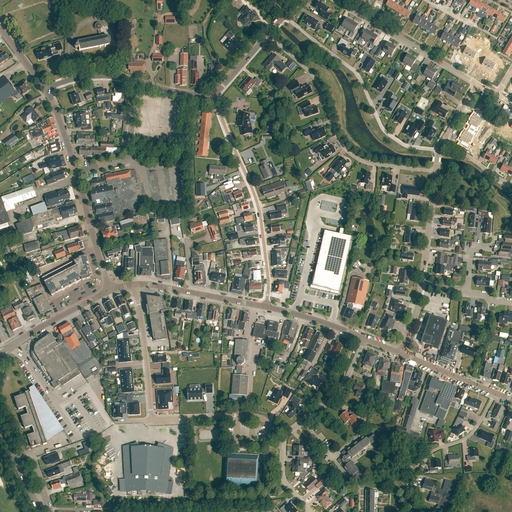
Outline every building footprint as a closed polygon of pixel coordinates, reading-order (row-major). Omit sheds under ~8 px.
[(390,0),(388,0),(389,0),(385,6),(391,9),(394,4),(394,3),(390,1),(390,0)] [(391,9),(396,12),(399,7),(395,5),(398,1),(395,0),(394,3),(394,4),(391,9)] [(474,8),(477,2),(474,0),(470,0),(468,4),(466,8),(468,9),(470,5),(473,7),(474,8)] [(326,7),(327,6),(321,3),(321,4),(318,2),(314,8),(321,12),(319,16),(327,21),(330,15),(326,13),(329,9),(326,7)] [(475,8),(479,10),(480,11),(483,5),(477,2),(474,8),(473,7),(471,11),(473,12),(475,8)] [(401,3),(399,7),(396,12),(401,16),(405,10),(404,10),(401,8),(403,4),(401,3)] [(479,10),(477,14),(476,16),(481,19),(483,17),(482,17),(484,13),(485,14),(488,8),(483,5),(480,11),(479,10)] [(245,6),(240,13),(244,16),(239,21),(245,26),(250,21),(251,22),(257,16),(245,6)] [(404,10),(405,10),(401,16),(407,19),(410,14),(406,11),(408,8),(406,7),(404,10)] [(484,13),(482,17),(483,17),(484,18),(486,15),(490,17),(491,17),(494,11),(488,8),(485,14),(484,13)] [(496,20),(500,14),(494,11),(491,17),(490,17),(488,20),(490,21),(492,18),(496,20)] [(418,12),(415,15),(416,16),(412,23),(418,26),(422,19),(421,18),(418,17),(420,13),(418,12)] [(496,20),(494,23),(496,25),(498,21),(502,23),(506,18),(500,14),(496,20)] [(418,26),(423,29),(427,22),(426,22),(423,20),(425,16),(423,15),(421,18),(422,19),(418,26)] [(319,22),(307,16),(303,23),(314,30),(319,22)] [(347,31),(352,22),(346,18),(344,23),(343,22),(338,30),(341,32),(343,28),(347,31)] [(423,29),(428,32),(432,25),(428,23),(431,19),(428,18),(426,22),(427,22),(423,29)] [(428,32),(434,36),(438,29),(434,26),(436,22),(434,21),(432,25),(428,32)] [(356,30),(358,25),(352,22),(347,31),(351,33),(349,37),(352,39),(357,31),(356,30)] [(79,44),(75,45),(76,49),(80,48),(80,49),(79,51),(80,51),(81,50),(99,46),(100,48),(101,47),(100,46),(105,45),(105,47),(106,46),(105,45),(109,44),(110,45),(109,44),(111,41),(111,42),(111,41),(110,41),(110,39),(111,38),(110,38),(108,36),(107,35),(107,36),(104,37),(103,36),(103,37),(102,37),(101,30),(102,28),(102,25),(99,23),(97,24),(95,26),(96,29),(98,31),(100,38),(79,42),(78,41),(77,42),(78,43),(79,44)] [(331,34),(335,28),(328,24),(325,30),(331,34)] [(461,27),(457,34),(460,36),(461,34),(464,35),(467,31),(461,27)] [(443,32),(444,32),(440,39),(445,42),(449,35),(445,33),(447,29),(445,28),(443,32)] [(367,42),(372,33),(366,30),(363,35),(362,34),(358,42),(361,44),(363,40),(367,42)] [(445,42),(451,45),(455,39),(454,38),(451,36),(453,32),(451,31),(449,35),(445,42)] [(222,45),(226,48),(226,49),(229,52),(232,48),(235,44),(230,40),(233,37),(228,33),(225,36),(227,39),(222,45)] [(375,42),(378,37),(372,33),(367,42),(371,45),(368,48),(372,50),(376,42),(375,42)] [(451,45),(457,49),(461,42),(456,39),(458,36),(456,34),(454,38),(455,39),(451,45)] [(341,48),(339,51),(350,58),(354,51),(346,46),(348,43),(341,39),(338,46),(341,48)] [(51,58),(51,57),(59,55),(58,52),(63,50),(61,43),(53,45),(54,48),(50,49),(49,47),(37,52),(38,57),(37,57),(38,60),(39,60),(48,58),(48,59),(51,58)] [(387,54),(392,45),(388,43),(382,51),(387,54)] [(396,48),(392,45),(387,54),(391,57),(396,48)] [(505,48),(506,47),(502,45),(501,47),(505,49),(502,54),(508,57),(511,51),(505,48)] [(465,47),(461,54),(468,57),(471,51),(465,47)] [(471,51),(468,57),(474,61),(477,54),(471,51)] [(371,69),(372,69),(375,63),(370,60),(372,57),(365,53),(361,61),(364,63),(363,63),(363,64),(364,65),(361,69),(362,70),(361,71),(364,72),(365,72),(368,74),(371,69)] [(152,62),(163,62),(164,62),(164,57),(163,57),(163,54),(153,54),(153,56),(152,62)] [(407,66),(412,57),(408,54),(402,63),(407,66)] [(274,55),(264,66),(269,71),(274,66),(281,73),(286,67),(280,62),(281,61),(274,55)] [(416,60),(412,57),(407,66),(411,68),(416,60)] [(484,58),(480,65),(486,68),(490,62),(484,58)] [(286,66),(292,71),(296,66),(290,61),(286,66)] [(128,70),(130,70),(130,73),(135,73),(135,72),(138,72),(138,73),(144,74),(144,63),(128,62),(128,70)] [(192,82),(193,82),(193,85),(198,85),(198,80),(199,80),(199,73),(197,73),(197,62),(191,62),(191,70),(193,70),(193,72),(192,72),(192,82)] [(490,62),(486,68),(492,72),(496,65),(490,62)] [(427,78),(433,69),(428,67),(423,75),(427,78)] [(437,72),(433,69),(427,78),(432,81),(437,72)] [(175,76),(175,85),(180,85),(180,86),(185,86),(185,85),(186,85),(186,77),(186,70),(177,70),(177,76),(175,76)] [(422,78),(417,75),(413,80),(418,83),(422,78)] [(0,112),(1,112),(0,109),(0,103),(13,94),(15,97),(20,93),(22,96),(29,90),(25,83),(22,85),(21,84),(14,89),(5,77),(0,79),(0,112)] [(249,77),(240,87),(246,93),(254,84),(258,87),(261,82),(256,78),(253,81),(249,77)] [(383,89),(383,90),(388,83),(386,82),(387,80),(384,78),(383,80),(380,78),(375,86),(376,86),(374,89),(378,92),(379,90),(381,92),(383,89)] [(300,89),(299,87),(296,81),(287,85),(290,91),(291,91),(293,96),(296,94),(299,100),(312,93),(310,89),(311,89),(311,88),(310,87),(309,87),(308,85),(300,89)] [(433,90),(436,85),(430,82),(427,86),(433,90)] [(446,86),(447,86),(457,92),(459,93),(462,87),(454,83),(453,85),(449,82),(446,86)] [(437,86),(434,91),(439,94),(442,89),(437,86)] [(457,92),(447,86),(443,92),(453,98),(457,92)] [(98,91),(97,91),(98,96),(96,97),(97,103),(107,101),(106,95),(105,95),(104,90),(100,90),(100,89),(97,89),(98,91)] [(388,102),(384,108),(386,109),(386,110),(388,112),(389,111),(391,112),(397,103),(390,99),(393,95),(389,93),(385,99),(388,102)] [(84,102),(81,94),(78,95),(78,94),(70,97),(74,106),(81,103),(84,102)] [(447,113),(440,108),(442,104),(437,101),(431,111),(436,113),(444,118),(447,113)] [(300,106),(300,107),(298,109),(300,116),(307,114),(308,117),(318,113),(318,111),(317,110),(316,106),(310,108),(309,106),(310,105),(308,102),(300,106)] [(25,112),(26,113),(21,117),(26,123),(31,120),(33,122),(40,117),(32,107),(25,112)] [(424,111),(417,107),(414,113),(421,117),(424,111)] [(81,111),(82,114),(75,115),(76,122),(86,120),(85,116),(89,115),(89,110),(81,111)] [(397,123),(401,125),(405,118),(407,120),(411,113),(407,110),(405,114),(399,110),(393,121),(394,121),(395,123),(397,123)] [(200,120),(202,120),(210,121),(211,113),(203,113),(202,117),(201,117),(200,120)] [(239,113),(237,124),(241,124),(240,127),(242,136),(252,133),(250,123),(248,124),(249,115),(239,113)] [(481,120),(473,116),(470,121),(477,126),(481,120)] [(37,125),(38,129),(30,132),(33,139),(43,136),(44,138),(47,137),(46,134),(56,130),(52,119),(47,120),(37,125)] [(404,134),(409,138),(413,132),(418,135),(424,124),(417,119),(415,122),(412,120),(404,134)] [(86,120),(76,122),(77,129),(84,128),(84,130),(91,129),(91,125),(87,125),(86,120)] [(200,127),(201,127),(209,128),(210,121),(202,120),(201,124),(200,124),(200,127)] [(430,142),(436,132),(431,129),(434,123),(429,120),(425,127),(428,129),(423,137),(424,138),(424,139),(428,142),(429,141),(430,142)] [(477,126),(470,121),(467,127),(474,131),(477,126)] [(314,130),(314,131),(312,132),(310,128),(303,130),(305,135),(308,134),(309,136),(312,135),(314,141),(319,139),(319,140),(322,139),(322,138),(326,136),(325,134),(325,133),(325,132),(325,131),(324,130),(323,128),(319,129),(319,128),(314,130)] [(471,135),(464,130),(461,136),(468,140),(471,135)] [(199,138),(198,142),(200,142),(208,143),(209,135),(200,134),(200,139),(199,138)] [(7,147),(17,140),(14,135),(4,142),(7,147)] [(78,136),(77,144),(90,145),(91,145),(94,145),(95,136),(83,136),(82,136),(78,136)] [(468,140),(461,136),(457,142),(465,146),(468,140)] [(52,145),(48,146),(51,155),(60,152),(60,150),(61,150),(59,142),(55,143),(55,142),(51,143),(52,145)] [(320,145),(313,149),(316,153),(317,153),(319,156),(322,155),(325,160),(330,157),(330,156),(335,153),(335,152),(336,152),(334,149),(333,149),(331,145),(327,147),(327,146),(323,148),(324,149),(323,150),(320,145)] [(80,148),(79,155),(91,156),(91,154),(106,155),(106,154),(121,155),(121,149),(101,148),(97,147),(96,149),(80,148)] [(197,153),(197,156),(207,157),(207,150),(199,149),(199,153),(197,153)] [(486,153),(483,158),(489,162),(492,156),(491,156),(488,154),(490,151),(488,149),(486,153)] [(491,156),(492,156),(489,162),(494,165),(497,160),(493,157),(495,154),(493,152),(491,156)] [(19,160),(21,164),(32,157),(29,153),(19,160)] [(47,163),(39,165),(40,170),(48,167),(49,170),(52,169),(53,170),(62,167),(59,157),(53,159),(52,158),(46,160),(47,163)] [(343,167),(347,163),(344,160),(343,159),(342,158),(341,158),(340,157),(335,164),(334,163),(330,168),(331,169),(328,172),(329,173),(324,178),(330,182),(334,177),(337,173),(338,175),(344,167),(343,167)] [(267,165),(269,164),(267,160),(261,163),(263,167),(260,168),(266,180),(272,176),(267,165)] [(505,166),(507,162),(504,161),(503,165),(500,171),(506,174),(509,168),(508,168),(505,166)] [(220,180),(219,180),(220,183),(225,181),(224,178),(224,175),(225,175),(226,168),(210,166),(209,174),(220,175),(220,180)] [(93,203),(94,207),(93,207),(95,216),(96,216),(98,224),(114,221),(114,220),(122,219),(122,217),(141,213),(140,212),(143,211),(136,177),(134,175),(133,176),(132,170),(111,175),(111,173),(105,174),(105,175),(103,175),(102,177),(102,179),(100,180),(99,179),(94,180),(94,181),(89,182),(91,189),(90,189),(93,203)] [(52,177),(46,178),(48,185),(54,183),(54,182),(65,179),(63,172),(59,174),(59,173),(51,175),(52,177)] [(360,184),(366,185),(366,188),(365,190),(372,190),(372,184),(368,183),(371,174),(367,173),(366,172),(364,172),(363,172),(363,173),(362,174),(360,174),(358,180),(361,181),(360,184)] [(28,183),(35,180),(32,174),(26,177),(28,183)] [(392,177),(389,176),(390,175),(386,175),(386,176),(383,175),(382,187),(389,188),(388,192),(395,193),(396,186),(391,186),(392,177)] [(283,181),(262,188),(264,196),(266,196),(267,199),(287,192),(283,181)] [(403,195),(402,195),(399,194),(398,200),(401,200),(401,198),(407,199),(408,195),(419,196),(421,188),(404,186),(403,194),(403,195)] [(15,210),(13,205),(36,197),(32,187),(0,198),(0,226),(10,222),(7,213),(15,210)] [(236,200),(243,197),(240,191),(233,194),(232,193),(233,192),(231,189),(221,193),(223,197),(227,195),(229,195),(231,199),(235,198),(236,200)] [(55,192),(44,195),(48,208),(64,203),(64,201),(71,199),(68,191),(64,192),(64,190),(55,193),(55,192)] [(248,202),(241,204),(241,203),(235,204),(237,211),(242,210),(242,211),(250,209),(248,202)] [(418,222),(420,210),(418,210),(418,207),(415,206),(415,203),(410,202),(408,215),(411,215),(410,221),(418,222)] [(33,216),(47,211),(44,204),(31,208),(33,216)] [(55,219),(56,219),(62,217),(63,220),(69,218),(68,216),(77,214),(74,205),(67,207),(66,206),(52,210),(39,215),(31,218),(31,219),(16,225),(21,237),(32,233),(34,228),(42,225),(44,229),(57,225),(55,221),(55,219)] [(277,206),(278,212),(270,213),(271,220),(281,218),(281,215),(287,214),(286,205),(277,206)] [(244,217),(239,218),(240,222),(245,221),(245,222),(252,220),(251,213),(244,215),(244,217)] [(481,220),(481,213),(478,213),(478,217),(470,217),(470,221),(471,221),(470,227),(477,228),(478,220),(481,220)] [(491,219),(488,218),(488,214),(481,213),(481,220),(484,220),(483,233),(490,233),(491,219)] [(119,222),(122,230),(134,226),(134,227),(149,223),(147,214),(119,222)] [(169,219),(171,226),(180,224),(179,217),(169,219)] [(443,219),(442,226),(451,227),(451,226),(454,226),(454,224),(456,223),(457,219),(452,219),(452,220),(443,219)] [(194,223),(189,224),(191,228),(190,228),(192,233),(193,232),(194,234),(204,231),(201,222),(195,224),(194,223)] [(253,225),(248,226),(248,224),(244,225),(244,226),(240,227),(241,232),(245,231),(245,233),(254,232),(253,225)] [(208,227),(212,238),(217,236),(213,225),(208,227)] [(54,241),(59,240),(59,237),(63,236),(65,242),(79,238),(84,237),(81,226),(76,228),(52,235),(54,241)] [(406,231),(404,243),(413,244),(414,232),(411,232),(411,228),(404,227),(404,231),(406,231)] [(104,231),(104,232),(102,233),(104,242),(116,239),(115,238),(123,236),(122,231),(117,233),(116,229),(112,230),(111,229),(104,231)] [(316,268),(312,286),(331,291),(330,293),(339,295),(352,237),(343,235),(344,230),(340,229),(339,234),(325,231),(316,268)] [(280,242),(284,242),(284,236),(279,236),(279,238),(271,239),(272,245),(280,244),(280,242)] [(166,239),(153,241),(157,273),(157,276),(160,276),(170,275),(166,239)] [(449,241),(449,242),(440,241),(439,248),(448,249),(448,247),(451,248),(451,245),(453,246),(454,241),(449,241)] [(24,246),(26,253),(39,249),(37,242),(24,246)] [(79,251),(85,249),(83,242),(68,246),(70,254),(77,252),(79,252),(79,251)] [(496,246),(499,246),(499,249),(494,249),(511,250),(511,251),(511,247),(511,243),(497,242),(496,246)] [(136,253),(140,253),(139,276),(151,277),(151,274),(155,274),(155,264),(153,264),(153,252),(153,248),(141,247),(140,243),(134,244),(136,253)] [(54,253),(57,260),(66,256),(63,249),(54,253)] [(113,251),(107,253),(109,259),(111,259),(111,260),(115,259),(121,257),(120,253),(119,249),(112,250),(113,251)] [(257,256),(256,250),(249,250),(249,249),(243,250),(244,259),(250,258),(250,256),(257,256)] [(274,253),(272,253),(273,266),(282,266),(281,257),(280,258),(280,255),(281,255),(281,257),(284,256),(284,253),(286,252),(285,249),(274,250),(274,253)] [(408,253),(408,249),(403,249),(403,252),(402,252),(401,259),(413,261),(414,254),(408,253)] [(493,256),(510,258),(510,257),(508,257),(509,254),(510,251),(511,251),(511,250),(494,249),(494,253),(496,253),(496,256),(493,256)] [(126,259),(126,269),(130,269),(130,268),(133,268),(134,252),(131,251),(131,259),(126,259)] [(437,258),(436,266),(437,266),(442,267),(443,264),(447,265),(462,267),(462,264),(457,263),(458,259),(444,257),(444,255),(437,254),(436,255),(434,255),(434,257),(437,258)] [(79,258),(79,259),(42,278),(52,296),(82,280),(82,281),(91,278),(90,274),(92,274),(87,256),(79,258)] [(193,267),(195,266),(195,269),(194,269),(195,273),(195,283),(202,283),(206,282),(205,272),(205,265),(199,265),(199,256),(192,257),(193,259),(192,259),(193,267)] [(24,263),(27,271),(44,265),(41,257),(24,263)] [(478,262),(478,271),(482,272),(482,270),(490,271),(490,266),(497,267),(498,260),(489,259),(489,263),(478,262)] [(177,269),(175,276),(175,279),(183,280),(186,270),(184,270),(185,263),(177,261),(175,268),(177,269)] [(437,269),(436,275),(443,276),(444,267),(447,268),(447,265),(462,267),(447,265),(443,264),(442,267),(437,266),(436,266),(435,269),(437,269)] [(208,277),(212,278),(211,282),(224,284),(225,275),(216,274),(216,271),(210,269),(208,277)] [(275,270),(275,278),(287,279),(287,271),(275,270)] [(260,271),(253,272),(254,281),(249,281),(249,284),(249,291),(261,290),(261,283),(260,283),(260,280),(261,280),(260,271)] [(401,271),(400,284),(407,285),(409,272),(401,271)] [(477,278),(476,286),(489,287),(489,281),(495,282),(495,276),(488,275),(488,279),(477,278)] [(233,286),(233,290),(243,292),(245,280),(234,278),(233,285),(233,286)] [(345,313),(344,317),(350,320),(354,312),(352,311),(353,305),(363,307),(369,282),(352,278),(347,303),(348,304),(347,309),(346,309),(345,313)] [(276,283),(274,293),(281,294),(283,287),(285,288),(286,282),(282,281),(282,282),(279,281),(278,284),(276,283)] [(47,303),(50,301),(41,285),(25,291),(31,302),(33,302),(36,309),(37,308),(41,316),(51,310),(47,303)] [(397,288),(396,296),(406,297),(407,289),(397,288)] [(121,296),(115,299),(119,309),(120,308),(124,316),(129,314),(125,305),(121,296)] [(153,298),(146,297),(148,306),(153,338),(155,338),(155,342),(167,340),(166,332),(162,332),(159,313),(161,313),(161,316),(164,316),(163,312),(167,312),(165,300),(153,298)] [(392,299),(389,311),(394,313),(394,312),(403,315),(405,307),(398,304),(399,301),(392,299)] [(21,308),(26,317),(25,317),(27,322),(36,318),(34,313),(33,314),(30,307),(27,302),(23,304),(21,301),(13,305),(16,310),(19,309),(21,308)] [(115,311),(116,310),(111,302),(110,301),(104,305),(109,313),(110,312),(112,316),(116,313),(115,311)] [(174,301),(173,309),(176,310),(175,312),(174,317),(181,319),(182,311),(180,310),(181,302),(174,301)] [(192,304),(186,303),(184,311),(187,311),(187,314),(188,315),(188,319),(193,320),(194,320),(194,314),(191,313),(191,312),(192,304)] [(472,318),(473,312),(469,311),(470,304),(464,303),(463,315),(466,315),(466,318),(472,318)] [(204,318),(206,306),(199,305),(198,309),(197,314),(194,314),(194,320),(198,321),(198,317),(204,318)] [(474,314),(474,320),(480,321),(480,315),(484,316),(485,306),(478,305),(477,314),(474,314)] [(105,323),(103,325),(107,323),(109,326),(114,323),(111,318),(108,320),(107,318),(101,306),(93,310),(100,322),(103,320),(105,323)] [(2,315),(5,321),(7,319),(13,331),(22,327),(16,315),(15,315),(11,307),(1,312),(2,315)] [(209,313),(208,322),(217,323),(218,315),(218,314),(218,310),(215,310),(215,309),(215,308),(214,307),(212,307),(211,308),(210,313),(209,313)] [(227,320),(229,321),(228,328),(233,328),(233,330),(236,331),(237,326),(244,328),(245,323),(246,323),(248,315),(241,313),(240,322),(238,322),(238,326),(232,325),(233,321),(234,321),(235,312),(232,311),(230,310),(230,311),(229,310),(229,312),(227,311),(227,315),(228,315),(227,320)] [(499,315),(498,324),(507,324),(507,322),(511,322),(511,312),(504,312),(504,315),(499,315)] [(90,313),(84,316),(86,319),(85,320),(87,323),(88,326),(89,328),(92,333),(97,331),(93,325),(91,321),(93,319),(94,319),(93,317),(92,317),(91,315),(90,313)] [(371,315),(369,320),(370,320),(367,326),(374,329),(379,319),(371,315)] [(387,315),(381,329),(388,332),(388,331),(389,331),(390,330),(391,330),(395,322),(392,321),(394,318),(387,315)] [(430,316),(421,343),(423,344),(423,343),(426,344),(426,345),(432,347),(431,348),(438,351),(448,322),(430,316)] [(79,321),(75,324),(88,345),(92,351),(100,345),(96,340),(94,341),(86,328),(85,328),(85,327),(84,328),(79,321)] [(136,329),(133,322),(127,325),(130,332),(136,329)] [(290,353),(293,345),(295,339),(295,340),(300,327),(296,325),(288,322),(288,323),(286,322),(282,333),(281,337),(282,337),(280,343),(278,348),(290,353)] [(68,324),(58,329),(62,336),(62,335),(64,339),(66,343),(71,351),(81,345),(74,333),(73,334),(71,330),(72,330),(68,324)] [(115,327),(118,334),(126,330),(123,324),(115,327)] [(279,333),(277,333),(278,326),(268,324),(268,327),(255,325),(252,337),(267,341),(268,336),(278,338),(279,333)] [(312,335),(311,335),(312,331),(308,329),(306,334),(304,334),(302,341),(304,341),(302,347),(307,349),(312,335)] [(458,345),(461,333),(462,331),(458,330),(458,332),(449,329),(445,341),(446,342),(444,348),(447,349),(446,351),(443,350),(441,357),(443,357),(443,358),(453,361),(458,345)] [(308,350),(303,359),(311,364),(316,354),(317,354),(326,336),(317,332),(315,337),(314,337),(308,350)] [(71,351),(66,343),(59,348),(52,336),(45,341),(46,342),(36,349),(35,350),(34,351),(33,352),(33,353),(33,355),(33,356),(34,358),(50,382),(55,389),(59,387),(60,386),(61,387),(63,386),(60,380),(62,379),(65,377),(67,375),(70,374),(73,372),(75,370),(74,369),(77,367),(81,374),(86,380),(102,369),(94,357),(91,352),(85,343),(81,345),(71,351)] [(118,348),(129,347),(128,340),(117,341),(118,348)] [(248,341),(236,340),(234,359),(232,359),(232,363),(233,363),(233,367),(237,367),(237,376),(233,376),(232,396),(248,397),(249,377),(242,376),(243,365),(244,364),(245,361),(247,361),(248,341)] [(342,349),(343,346),(337,343),(336,344),(334,343),(332,347),(328,345),(325,353),(330,355),(330,353),(334,355),(332,358),(333,358),(337,360),(339,355),(338,355),(341,349),(342,349)] [(463,345),(460,353),(472,358),(475,350),(463,345)] [(129,347),(118,348),(119,355),(130,354),(129,347)] [(119,355),(119,363),(131,361),(130,354),(119,355)] [(372,365),(376,357),(368,354),(364,364),(362,369),(367,371),(367,369),(369,370),(370,367),(370,366),(370,365),(372,365)] [(166,355),(154,356),(155,364),(166,363),(166,355)] [(378,371),(384,372),(382,376),(385,377),(389,362),(381,360),(378,371)] [(483,373),(484,373),(483,377),(489,380),(493,365),(486,364),(483,373)] [(401,385),(404,367),(393,365),(391,383),(383,382),(382,392),(392,394),(393,390),(392,390),(393,384),(394,384),(401,385)] [(494,371),(492,380),(498,382),(501,372),(502,373),(504,366),(499,365),(498,372),(494,371)] [(405,394),(405,397),(408,386),(413,371),(414,370),(413,370),(414,370),(413,369),(413,370),(413,369),(411,368),(409,369),(408,368),(407,367),(407,368),(407,367),(406,368),(403,382),(400,393),(405,394)] [(313,368),(304,382),(310,385),(309,386),(311,388),(313,385),(318,388),(323,382),(315,377),(319,372),(313,368)] [(504,374),(501,382),(501,383),(506,385),(508,381),(510,376),(511,377),(511,376),(511,369),(510,369),(508,375),(504,374)] [(131,370),(120,371),(121,378),(132,377),(131,370)] [(157,385),(171,384),(170,374),(169,370),(163,370),(163,375),(156,375),(156,377),(155,377),(155,380),(156,380),(157,385)] [(303,370),(297,379),(301,382),(307,372),(303,370)] [(422,383),(420,382),(423,374),(416,372),(412,381),(410,381),(409,385),(420,389),(422,383)] [(132,377),(121,378),(122,386),(133,384),(132,377)] [(420,412),(444,422),(447,412),(450,404),(451,405),(452,403),(451,402),(452,402),(455,394),(457,395),(458,392),(456,392),(457,389),(432,378),(420,412)] [(122,386),(122,393),(134,392),(133,384),(122,386)] [(358,392),(356,396),(365,401),(368,393),(362,391),(364,387),(365,384),(363,384),(362,386),(356,384),(353,390),(358,392)] [(188,401),(203,400),(203,393),(206,393),(206,394),(213,394),(212,385),(205,385),(205,390),(202,390),(202,389),(187,390),(188,401)] [(275,389),(269,401),(277,405),(281,397),(282,398),(283,396),(287,399),(291,391),(284,387),(281,392),(275,389)] [(451,402),(452,403),(456,404),(458,400),(461,401),(465,392),(459,389),(458,392),(457,395),(455,394),(452,402),(451,402)] [(172,390),(157,391),(158,410),(168,409),(168,402),(173,401),(172,390)] [(26,394),(14,398),(18,410),(26,408),(28,414),(21,417),(25,429),(32,427),(35,433),(27,436),(25,437),(26,443),(29,442),(31,448),(43,444),(43,445),(47,444),(46,441),(62,429),(34,391),(29,393),(29,392),(25,393),(26,394)] [(129,415),(140,415),(139,403),(132,403),(132,398),(127,398),(127,404),(129,403),(129,415)] [(467,399),(464,405),(463,405),(461,412),(458,417),(462,420),(465,413),(467,414),(468,411),(466,410),(467,407),(470,408),(470,409),(473,410),(474,410),(475,409),(479,410),(482,403),(471,398),(470,400),(467,399)] [(294,402),(289,407),(291,409),(286,414),(291,419),(296,414),(297,415),(302,410),(294,402)] [(114,407),(114,418),(122,418),(122,415),(126,415),(126,404),(122,404),(122,407),(114,407)] [(410,405),(406,416),(412,418),(416,407),(410,405)] [(492,418),(495,420),(491,429),(496,431),(499,425),(498,424),(499,422),(503,413),(502,413),(504,409),(498,406),(496,411),(495,411),(492,418)] [(347,412),(340,417),(345,424),(349,421),(351,425),(354,429),(361,423),(356,417),(359,412),(352,408),(349,414),(347,412)] [(505,420),(503,423),(508,426),(510,422),(509,422),(510,419),(511,419),(511,413),(509,412),(505,420)] [(463,420),(462,420),(458,417),(453,426),(455,427),(452,434),(457,436),(465,431),(461,425),(463,420)] [(407,429),(397,427),(396,434),(405,436),(407,429)] [(437,432),(429,433),(431,444),(439,443),(438,440),(445,439),(443,431),(437,433),(437,432)] [(488,442),(486,447),(491,449),(494,443),(492,442),(494,435),(490,433),(490,434),(483,431),(480,438),(488,442)] [(350,463),(348,460),(351,457),(352,459),(371,444),(372,446),(378,441),(372,433),(366,438),(365,436),(346,451),(347,453),(340,459),(346,466),(344,468),(351,477),(353,476),(358,481),(365,476),(361,470),(359,471),(351,462),(350,463)] [(294,446),(294,452),(304,452),(304,448),(306,448),(308,447),(304,442),(301,444),(303,445),(302,447),(294,446)] [(79,444),(70,447),(72,452),(81,448),(79,444)] [(132,445),(124,447),(125,483),(120,483),(121,492),(146,490),(170,494),(172,485),(167,485),(172,449),(164,446),(163,450),(158,450),(158,448),(137,447),(137,449),(132,449),(132,445)] [(478,449),(469,450),(470,456),(467,457),(467,461),(475,461),(475,457),(479,457),(478,449)] [(304,457),(304,452),(294,452),(293,457),(302,457),(302,460),(308,461),(309,458),(304,457)] [(51,465),(60,462),(57,453),(48,456),(48,457),(44,458),(45,459),(44,460),(45,462),(46,462),(47,466),(51,464),(51,465)] [(227,454),(225,485),(227,485),(244,486),(244,487),(244,488),(245,488),(245,489),(246,490),(247,491),(248,491),(248,492),(249,492),(250,492),(251,492),(252,491),(253,491),(253,490),(254,490),(255,489),(255,488),(255,487),(263,487),(265,460),(259,460),(259,456),(229,454),(227,454)] [(460,459),(459,456),(453,457),(453,456),(448,456),(449,461),(445,461),(445,469),(451,468),(451,465),(456,465),(456,464),(460,464),(460,460),(461,459),(460,459)] [(293,462),(293,468),(303,468),(304,464),(308,464),(308,461),(302,460),(302,463),(293,462)] [(438,468),(441,468),(441,460),(432,461),(433,468),(429,468),(430,472),(438,471),(438,468)] [(57,467),(46,471),(47,473),(47,474),(48,476),(49,478),(64,472),(63,469),(72,466),(70,461),(57,466),(57,467)] [(292,473),(301,473),(301,475),(299,477),(301,479),(306,474),(305,473),(303,473),(303,468),(293,468),(292,473)] [(333,469),(329,472),(337,481),(340,478),(333,469)] [(60,480),(57,481),(57,482),(51,483),(53,489),(61,487),(60,485),(65,483),(67,484),(68,485),(82,479),(79,472),(75,474),(63,478),(63,480),(60,481),(60,480)] [(309,480),(310,481),(304,486),(310,492),(315,486),(318,489),(324,483),(320,479),(317,481),(313,477),(309,480)] [(425,480),(422,489),(432,492),(429,502),(438,505),(437,508),(443,510),(446,501),(453,503),(455,496),(450,494),(454,483),(445,481),(442,491),(439,490),(440,488),(434,486),(435,483),(425,480)] [(325,489),(319,495),(321,497),(318,500),(323,505),(322,506),(325,509),(332,503),(325,496),(329,493),(325,489)] [(343,498),(337,504),(341,508),(347,503),(343,498)] [(287,503),(280,510),(282,511),(284,511),(286,511),(297,511),(298,511),(291,504),(289,506),(287,503)]
